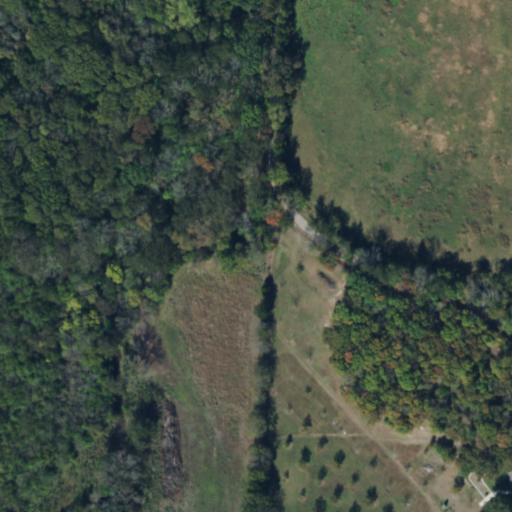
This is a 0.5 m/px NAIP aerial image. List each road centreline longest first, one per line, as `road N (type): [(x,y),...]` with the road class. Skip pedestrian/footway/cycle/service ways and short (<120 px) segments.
road 1 (residential): [(511,336),(451,298),(415,292),(348,261),(284,207)]
road 2 (residential): [(284,207),(264,140),(269,0)]
